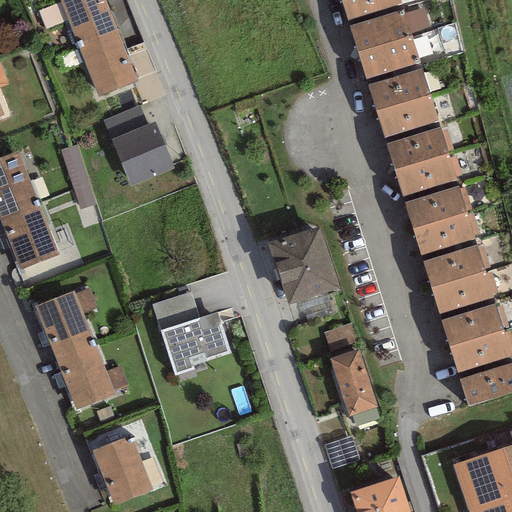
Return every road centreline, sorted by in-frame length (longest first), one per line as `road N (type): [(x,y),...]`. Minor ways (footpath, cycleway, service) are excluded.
road 1 (tertiary): [(323,511),(140,0)]
road 2 (residential): [(426,511),(407,446),(411,357),(319,0)]
road 3 (residential): [(0,316),(78,511)]
